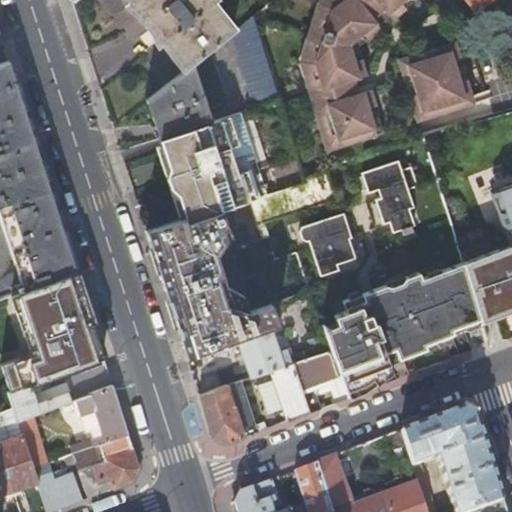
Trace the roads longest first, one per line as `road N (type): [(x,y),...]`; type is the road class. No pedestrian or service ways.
road 1 (secondary): [(183,483),(33,0)]
road 2 (residential): [(183,483),(482,370)]
